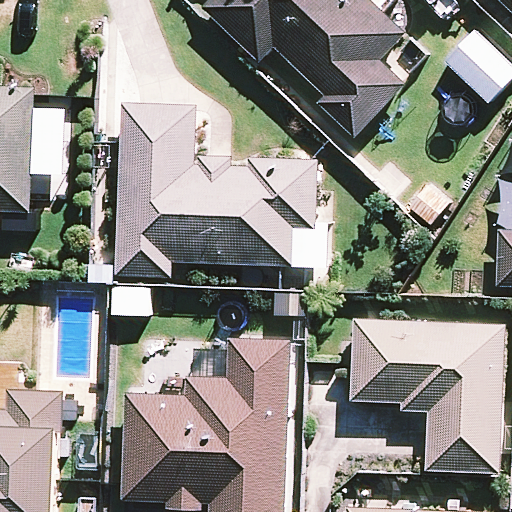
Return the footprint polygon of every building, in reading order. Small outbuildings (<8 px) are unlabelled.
[(317,107),(354,143),(405,89),(380,65),(406,38),(365,0),(212,0),(201,12),(259,67),(273,52),(324,100),(317,107)] [(511,0),(494,0),(511,16),(511,0)] [(3,62),(0,62),(0,226),(6,226),(7,209),(37,210),(42,91),(42,85),(2,83),(3,62)] [(122,107),(116,280),(172,282),(172,266),(294,271),(295,234),(315,234),(317,164),(248,162),(247,170),(232,170),(232,160),(199,159),(199,169),(195,168),(197,109),(122,107)] [(497,288),(511,288),(511,233),(499,233),(497,288)] [(153,291),(114,290),(113,317),(151,319),(153,291)] [(425,474),(501,477),(507,328),(354,323),(351,404),(401,406),(400,413),(427,414),(425,474)] [(210,511),(285,511),(292,344),(230,341),(228,380),(188,379),(187,399),(127,396),(123,503),(166,505),(166,511),(167,511),(203,511),(203,507),(211,507),(210,511)] [(8,413),(0,412),(0,511),(52,511),(53,483),(56,435),(63,435),(64,394),(9,392),(8,413)]
